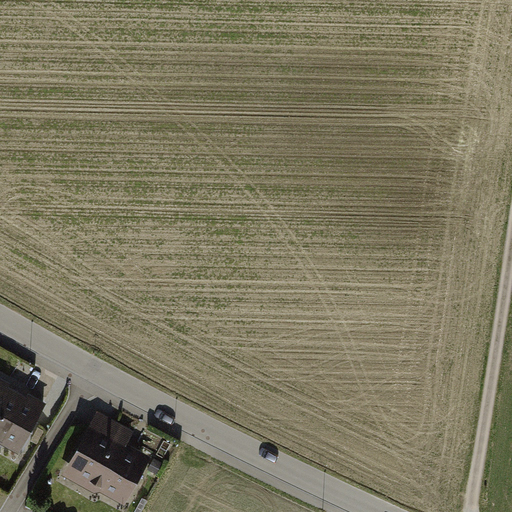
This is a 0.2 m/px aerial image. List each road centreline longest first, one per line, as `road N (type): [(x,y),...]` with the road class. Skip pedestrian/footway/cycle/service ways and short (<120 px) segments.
road 1 (residential): [(0,317),(376,511)]
road 2 (track): [(511,252),(476,511)]
